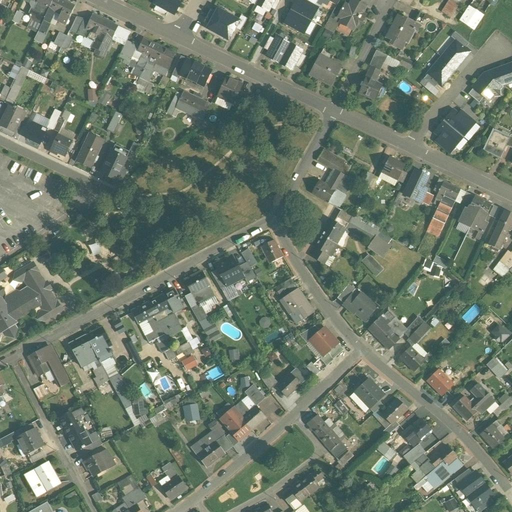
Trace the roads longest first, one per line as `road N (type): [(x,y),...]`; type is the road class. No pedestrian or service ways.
road 1 (residential): [(9,357),(271,220)]
road 2 (residential): [(360,350),(461,434),(510,492)]
road 3 (residential): [(93,511),(9,357)]
road 4 (residential): [(271,220),(360,350)]
road 5 (residential): [(239,511),(275,494),(324,452),(292,415)]
road 6 (residential): [(413,148),(492,45)]
road 7 (residential): [(292,415),(195,498)]
road 8 (residential): [(271,220),(333,110)]
